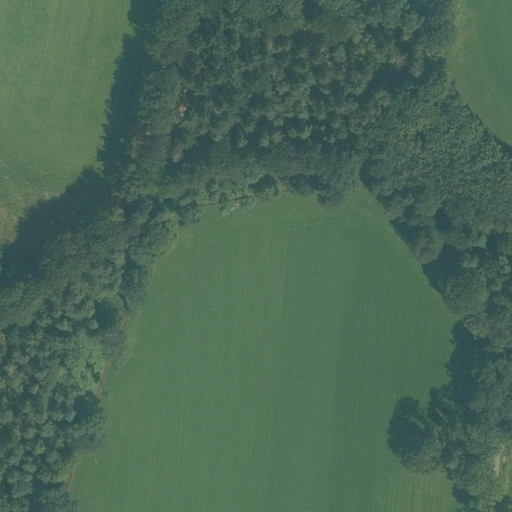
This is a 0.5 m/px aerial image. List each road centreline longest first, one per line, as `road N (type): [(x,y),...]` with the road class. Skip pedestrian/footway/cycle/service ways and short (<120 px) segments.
road 1 (track): [(151,182),(231,152),(305,151),(511,210)]
road 2 (unclassified): [(489,511),(511,279)]
road 3 (track): [(172,0),(131,192)]
road 4 (track): [(0,286),(131,192)]
